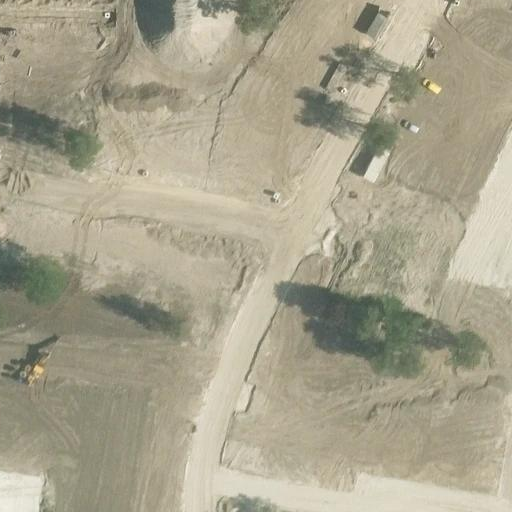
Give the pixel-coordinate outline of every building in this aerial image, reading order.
[(281,0),(277,7),(290,14),(293,7),(281,0)] [(339,0),(334,9),(370,28),(377,16),(379,13),(355,0),(339,0)] [(355,0),(379,13),(385,0),(355,0)] [(494,0),(470,0),(465,12),(498,27),(500,28),(511,7),(511,0),(504,0),(503,4),(494,0)] [(277,7),(273,14),(286,21),(290,14),(277,7)] [(334,9),(323,28),(359,48),(370,28),(334,9)] [(465,12),(457,30),(489,45),(498,27),(465,12)] [(0,35),(0,59),(2,59),(38,61),(39,38),(50,38),(51,25),(27,24),(26,37),(3,36),(0,35)] [(457,30),(449,47),(481,61),(489,45),(457,30)] [(312,33),(301,51),(337,71),(347,53),(348,53),(349,52),(311,31),(311,32),(312,33)] [(260,39),(256,46),(268,53),(272,46),(260,39)] [(131,76),(134,60),(150,62),(152,51),(116,45),(111,73),(131,76)] [(256,46),(252,53),(264,60),(268,53),(256,46)] [(449,47),(440,68),(467,81),(462,93),(484,103),(489,92),(476,85),(485,63),(481,61),(449,47)] [(301,51),(293,67),(328,87),(337,71),(301,51)] [(226,66),(221,53),(209,58),(215,70),(226,66)] [(183,57),(181,68),(206,74),(209,63),(183,57)] [(0,59),(0,79),(0,80),(37,82),(38,61),(2,59),(0,59)] [(67,63),(67,71),(81,71),(81,63),(67,63)] [(511,64),(501,68),(505,80),(511,77),(511,64)] [(293,67),(284,83),(320,103),(328,87),(293,67)] [(0,79),(0,100),(36,102),(37,82),(0,80),(0,79)] [(265,98),(259,110),(280,121),(286,110),(310,123),(311,122),(309,121),(320,103),(284,83),(274,101),(273,100),(272,102),(265,98)] [(117,101),(116,105),(124,106),(125,101),(126,97),(127,93),(119,91),(118,96),(117,101)] [(125,101),(124,106),(131,108),(133,102),(134,98),(134,94),(127,93),(126,97),(125,101)] [(63,96),(62,103),(75,106),(77,98),(63,96)] [(153,103),(151,112),(153,113),(159,114),(160,108),(162,100),(161,100),(159,99),(154,98),(154,99),(153,103)] [(0,120),(35,122),(36,102),(0,100),(0,120)] [(160,108),(159,114),(160,114),(165,115),(167,115),(169,102),(166,101),(162,100),(160,108)] [(62,103),(60,111),(74,114),(75,106),(62,103)] [(189,106),(187,120),(194,121),(197,108),(189,106)] [(197,108),(194,121),(202,123),(205,109),(197,108)] [(439,110),(393,217),(457,245),(503,138),(439,110)] [(244,149),(245,114),(231,113),(230,149),(244,149)] [(257,113),(251,124),(265,132),(264,133),(265,134),(254,153),(290,173),(301,154),(302,154),(303,153),(272,136),(278,124),(257,113)] [(511,122),(489,116),(486,127),(511,134),(511,122)] [(0,144),(25,146),(25,159),(49,160),(49,147),(34,146),(35,122),(0,120),(0,144)] [(95,152),(92,164),(94,164),(94,163),(111,166),(115,149),(119,127),(103,123),(103,122),(101,121),(95,152)] [(115,149),(111,166),(128,170),(133,149),(137,130),(119,127),(115,149)] [(133,149),(128,170),(146,174),(151,150),(155,134),(137,130),(133,149)] [(151,150),(146,174),(161,177),(164,178),(172,138),(164,136),(155,134),(151,150)] [(172,138),(164,178),(181,181),(182,179),(190,142),(172,138)] [(182,179),(181,181),(198,185),(198,186),(200,187),(201,180),(202,178),(214,180),(219,155),(207,152),(208,150),(209,144),(207,144),(207,145),(190,142),(182,179)] [(307,177),(324,178),(327,144),(310,143),(307,177)] [(242,172),(241,174),(282,196),(288,185),(284,183),(290,173),(254,153),(243,173),(242,172)] [(359,190),(345,191),(346,201),(370,200),(369,180),(359,181),(359,190)] [(28,205),(27,194),(13,195),(15,207),(28,205)] [(59,202),(65,222),(81,218),(76,198),(59,202)] [(0,231),(38,222),(35,209),(0,217),(0,231)] [(409,245),(414,229),(374,217),(369,233),(409,245)] [(87,222),(73,224),(75,237),(89,235),(87,222)] [(166,250),(161,277),(206,286),(209,273),(226,276),(233,242),(184,231),(179,253),(166,250)] [(255,242),(237,243),(240,283),(258,282),(255,242)] [(261,259),(275,260),(275,246),(262,245),(261,259)] [(440,280),(443,268),(406,259),(403,271),(440,280)] [(376,268),(369,286),(390,295),(397,277),(376,268)] [(143,301),(139,285),(102,294),(106,310),(143,301)] [(180,313),(214,311),(213,299),(179,302),(180,313)] [(82,301),(48,309),(50,321),(85,313),(82,301)] [(178,304),(163,306),(165,319),(180,317),(178,304)] [(0,330),(29,324),(26,312),(16,314),(15,310),(0,312),(0,330)] [(133,347),(155,343),(150,313),(128,316),(133,347)] [(92,318),(94,338),(120,335),(119,325),(111,326),(110,316),(92,318)] [(68,345),(83,341),(78,322),(63,326),(68,345)] [(467,326),(466,341),(509,343),(510,328),(467,326)] [(64,334),(48,338),(46,329),(28,332),(33,353),(66,346),(64,334)] [(0,335),(0,362),(13,360),(7,334),(0,335)] [(322,347),(352,357),(356,344),(327,334),(322,347)] [(289,362),(284,391),(313,396),(311,409),(338,414),(341,400),(331,398),(336,370),(289,362)] [(352,374),(365,378),(368,366),(355,363),(352,374)] [(492,384),(495,375),(477,369),(474,378),(492,384)] [(233,417),(247,387),(234,381),(220,411),(233,417)] [(371,402),(415,407),(417,394),(373,389),(371,402)] [(0,394),(0,465),(141,491),(155,422),(0,394)] [(197,422),(196,397),(174,398),(175,423),(197,422)] [(257,411),(251,444),(298,452),(304,419),(257,411)] [(375,421),(371,447),(377,448),(374,464),(402,469),(408,438),(421,440),(425,415),(413,413),(410,425),(383,420),(382,422),(375,421)] [(432,415),(427,441),(440,443),(434,474),(458,479),(467,429),(444,425),(446,418),(432,415)] [(467,429),(458,479),(482,483),(488,452),(501,455),(506,430),(491,427),(490,434),(467,429)] [(327,445),(337,446),(336,466),(351,467),(352,433),(327,432),(327,445)] [(179,455),(195,455),(194,433),(164,434),(165,479),(179,479),(179,455)] [(247,485),(261,451),(248,446),(234,479),(247,485)] [(308,472),(302,486),(317,493),(324,479),(308,472)] [(454,489),(452,499),(431,495),(428,509),(445,511),(467,511),(472,492),(454,489)] [(246,511),(236,508),(241,495),(227,490),(217,511),(246,511)]
